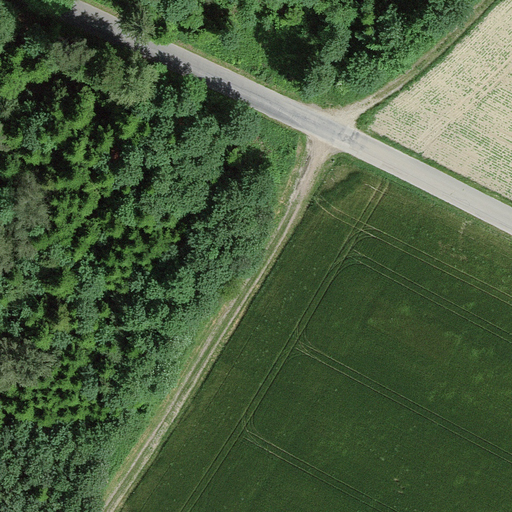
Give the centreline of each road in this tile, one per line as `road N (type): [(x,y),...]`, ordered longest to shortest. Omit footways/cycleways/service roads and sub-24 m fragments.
road 1 (tertiary): [(49,0),(511,220)]
road 2 (track): [(106,511),(291,213),(329,132)]
road 3 (track): [(329,132),(448,54),(499,0)]
